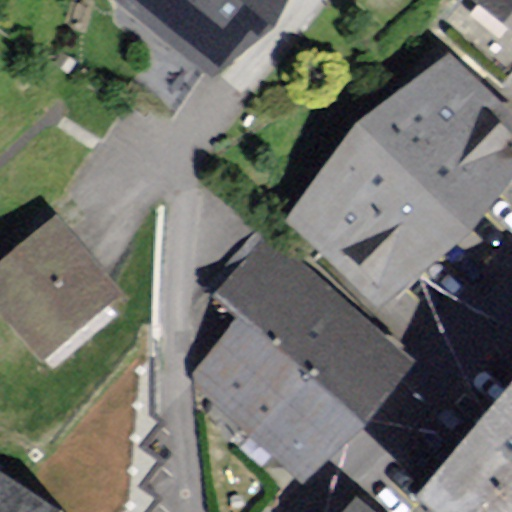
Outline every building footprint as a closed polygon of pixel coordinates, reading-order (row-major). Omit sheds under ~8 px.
[(122,0),(115,10),(217,94),(295,0),(122,0)] [(511,0),(464,0),(462,3),(511,45),(511,0)] [(511,200),(511,133),(450,68),(286,223),(382,324),(511,200)] [(126,304),(58,225),(0,273),(0,319),(45,372),(126,304)] [(417,368),(268,248),(222,304),(247,325),(190,394),(314,494),(417,368)] [(511,511),(511,382),(413,486),(440,511),(511,511)] [(0,511),(37,511),(0,479),(0,511)] [(370,511),(355,498),(341,511),(370,511)]
